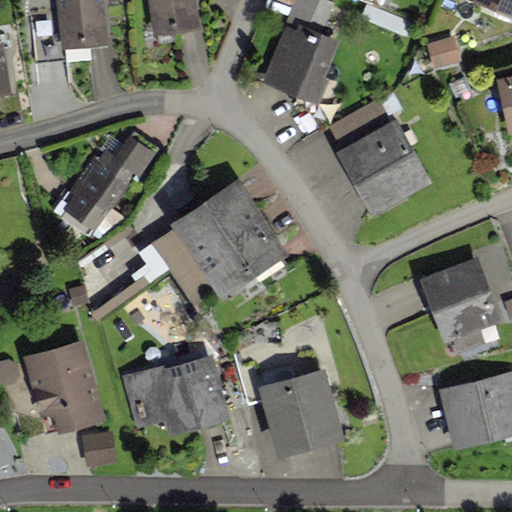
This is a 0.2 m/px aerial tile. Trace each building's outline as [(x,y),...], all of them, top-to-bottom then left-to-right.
[(105,0),(62,0),(69,54),(111,49),(105,0)] [(199,0),(151,0),(155,37),(203,33),(199,0)] [(511,0),(484,0),(483,4),(511,15),(511,0)] [(332,14),(298,1),(264,90),(326,113),(349,51),(322,40),(332,14)] [(3,12),(0,12),(0,99),(11,98),(3,12)] [(458,44),(429,48),(438,72),(462,68),(458,44)] [(385,104),(331,135),(378,215),(432,185),(385,104)] [(120,129),(65,210),(105,237),(160,156),(120,129)] [(246,194),(157,251),(201,320),(290,263),(246,194)] [(491,276),(438,291),(456,353),(488,344),(501,312),(491,276)] [(86,351),(30,364),(46,435),(102,423),(86,351)] [(220,362),(130,386),(146,445),(236,422),(220,362)] [(329,375),(266,393),(287,465),(350,446),(329,375)] [(511,384),(444,398),(455,452),(511,440),(511,384)] [(117,438),(88,439),(90,468),(119,466),(117,438)]
